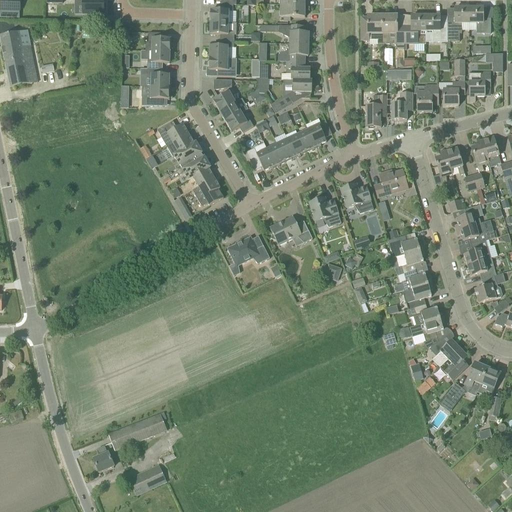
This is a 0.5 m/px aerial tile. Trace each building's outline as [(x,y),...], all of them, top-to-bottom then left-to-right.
[(0,0),(0,11),(20,12),(20,0),(0,0)] [(83,17),(104,17),(104,13),(106,13),(106,5),(104,5),(104,2),(92,2),(92,0),(77,0),(77,7),(83,7),(83,17)] [(305,19),(305,6),(282,6),(282,5),(280,5),(280,11),(282,11),(282,18),(280,18),(280,19),(283,19),(283,22),(290,22),(290,19),(305,19)] [(229,25),(229,13),(233,13),(233,7),(232,7),(221,6),(221,12),(211,12),(210,24),(229,25)] [(447,20),(447,28),(447,43),(460,43),(460,35),(461,35),(461,25),(469,25),(469,9),(455,10),(455,20),(447,20)] [(476,35),(490,35),(490,20),(483,20),(483,9),(469,9),(469,25),(476,25),(476,35)] [(361,43),(370,43),(370,42),(378,42),(378,46),(382,46),(382,17),(367,17),(367,28),(361,28),(361,43)] [(397,17),(382,17),(382,46),(390,46),(390,37),(397,37),(397,17)] [(426,46),(426,33),(426,17),(411,17),(411,28),(404,28),(404,37),(404,46),(419,46),(426,46)] [(440,17),(426,17),(426,33),(433,33),(433,43),(447,43),(447,28),(440,28),(440,17)] [(228,36),(229,25),(210,24),(210,25),(211,25),(210,36),(220,36),(220,43),(221,43),(221,42),(234,43),(234,36),(228,36)] [(305,35),(305,28),(279,27),(279,34),(291,40),(290,45),(310,46),(310,42),(311,42),(311,41),(308,41),(309,35),(305,35)] [(0,37),(0,40),(6,70),(10,89),(38,83),(28,32),(11,35),(0,37)] [(170,41),(161,41),(161,35),(149,35),(148,43),(146,43),(145,53),(152,53),(170,53),(170,41)] [(310,51),(310,46),(290,45),(290,51),(278,57),(278,63),(287,64),(300,64),(304,64),(304,58),(308,58),(308,51),(310,51)] [(228,61),(228,49),(220,48),(210,48),(210,60),(228,61)] [(170,54),(170,53),(152,53),(152,61),(148,61),(147,71),(162,71),(162,65),(170,65),(170,54)] [(503,74),(503,56),(494,56),(494,74),(502,74),(503,74)] [(228,68),(228,61),(210,60),(209,72),(220,72),(220,78),(232,79),(232,68),(228,68)] [(454,62),(454,78),(459,78),(459,84),(464,84),(464,62),(454,62)] [(291,82),(293,82),(310,83),(310,82),(310,71),(300,70),(300,64),(287,64),(286,76),(292,76),(291,82)] [(169,77),(161,77),(162,71),(147,71),(142,71),(142,76),(147,77),(147,80),(151,81),(151,89),(169,89),(169,77)] [(396,72),(387,72),(387,83),(396,83),(396,72)] [(465,97),(470,97),(470,104),(475,104),(475,99),(485,99),(485,89),(491,89),(491,73),(481,73),(481,84),(470,84),(465,84),(465,97)] [(214,81),(214,92),(232,89),(232,82),(214,81)] [(268,81),(260,81),(260,83),(259,95),(266,95),(266,93),(268,91),(268,81)] [(312,82),(310,82),(310,83),(293,82),(293,93),(295,97),(290,100),(293,105),(302,100),(310,100),(311,94),(312,94),(312,82)] [(464,84),(459,84),(453,84),(453,92),(439,92),(439,100),(444,100),(444,108),(459,108),(459,97),(465,97),(465,84),(464,84)] [(164,101),(169,101),(169,89),(151,89),(142,88),(142,108),(164,108),(164,101)] [(432,100),(439,100),(439,92),(439,88),(425,88),(425,96),(418,96),(418,114),(432,114),(432,100)] [(366,129),(381,129),(381,113),(386,113),(387,98),(387,92),(382,92),(382,98),(374,98),(374,108),(366,108),(366,129)] [(219,113),(235,104),(229,94),(213,103),(219,113)] [(407,108),(413,108),(413,95),(400,95),(400,106),(392,106),(392,119),(392,122),(407,121),(407,108)] [(225,124),(241,115),(235,104),(219,113),(220,114),(225,123),(225,124)] [(276,105),(271,108),(276,115),(282,112),(278,106),(276,105)] [(253,128),(249,120),(245,122),(241,115),(225,124),(231,134),(240,129),(243,134),(253,128)] [(284,116),(277,119),(280,126),(287,123),(284,116)] [(264,122),(256,125),(259,131),(244,137),(247,144),(260,138),(259,134),(268,131),(264,122)] [(157,132),(167,149),(190,135),(188,131),(186,132),(183,126),(177,130),(173,123),(166,127),(166,128),(164,129),(164,128),(157,132)] [(326,143),(325,140),(332,136),(326,123),(308,132),(317,150),(321,148),(320,146),(326,143)] [(317,150),(308,132),(298,137),(306,154),(312,151),(312,152),(317,150)] [(173,159),(174,158),(194,146),(191,141),(193,140),(190,135),(167,149),(173,159)] [(300,157),(306,154),(298,137),(288,141),(296,159),(298,158),(298,159),(301,158),(300,157)] [(496,167),(496,166),(501,165),(499,157),(493,139),(482,142),(489,164),(488,164),(490,169),(496,167)] [(294,160),(296,159),(288,141),(277,146),(285,164),(291,161),(292,162),(294,161),(294,160)] [(482,166),(488,164),(489,164),(482,142),(479,143),(480,147),(472,149),(477,168),(479,173),(484,172),(482,166)] [(208,170),(209,170),(210,169),(204,159),(207,158),(204,153),(202,155),(196,145),(194,146),(174,158),(179,165),(168,172),(173,180),(184,174),(188,182),(193,179),(208,170)] [(280,166),(285,164),(277,146),(267,151),(275,169),(280,167),(280,166)] [(462,168),(457,149),(446,153),(452,175),(453,177),(459,175),(460,177),(465,176),(462,168)] [(275,169),(267,151),(257,156),(254,150),(247,154),(255,172),(262,169),(264,172),(270,170),(271,171),(275,169)] [(435,160),(442,184),(447,183),(446,177),(452,175),(446,153),(442,154),(444,158),(435,160)] [(505,181),(511,178),(511,177),(509,165),(501,167),(505,181)] [(193,179),(198,189),(216,179),(213,175),(212,175),(209,170),(208,170),(193,179)] [(378,200),(397,194),(396,191),(407,188),(403,173),(388,177),(388,174),(379,177),(382,186),(375,188),(378,200)] [(472,178),(476,193),(477,196),(484,194),(483,191),(485,190),(480,175),(472,178)] [(472,178),(464,180),(468,195),(476,193),(472,178)] [(218,183),(216,179),(198,189),(192,192),(202,208),(208,205),(209,208),(223,200),(218,191),(220,190),(217,184),(218,183)] [(356,187),(351,188),(341,192),(347,210),(354,207),(360,216),(374,211),(366,188),(358,191),(356,187)] [(326,205),(325,201),(325,200),(310,205),(316,223),(323,221),(329,229),(341,225),(338,216),(334,202),(326,205)] [(463,212),(460,202),(449,206),(451,215),(463,212)] [(455,227),(456,232),(481,225),(479,218),(483,217),(480,207),(465,211),(467,217),(456,220),(458,226),(455,227)] [(193,218),(187,209),(181,213),(186,222),(193,218)] [(309,232),(301,236),(293,218),(270,229),(273,235),(271,240),(276,242),(278,248),(297,239),(304,245),(313,241),(309,232)] [(469,241),(471,247),(486,243),(495,240),(493,234),(486,236),(482,225),(481,225),(456,232),(458,238),(461,237),(463,243),(469,241)] [(389,241),(396,240),(395,232),(387,233),(389,241)] [(418,247),(417,241),(407,244),(406,237),(394,241),(396,249),(399,258),(423,251),(421,246),(418,247)] [(370,247),(368,239),(354,244),(357,251),(370,247)] [(228,251),(237,268),(253,260),(258,266),(270,260),(263,248),(256,251),(251,240),(228,251)] [(491,260),(489,254),(486,243),(471,247),(472,253),(464,256),(467,267),(491,260)] [(401,268),(404,275),(416,272),(421,270),(419,264),(423,263),(422,257),(424,256),(423,251),(399,258),(397,259),(399,268),(401,268)] [(340,259),(338,254),(325,259),(327,265),(340,259)] [(482,282),(494,278),(496,278),(491,260),(467,267),(471,278),(480,275),(482,282)] [(341,271),(329,267),(326,274),(329,275),(330,278),(330,280),(337,283),(341,271)] [(281,276),(277,269),(271,272),(275,279),(281,276)] [(406,283),(402,284),(404,294),(406,293),(431,286),(429,281),(427,281),(425,276),(417,278),(416,272),(404,275),(406,283)] [(503,276),(496,278),(494,278),(482,282),(483,288),(474,291),(479,305),(501,299),(502,296),(500,290),(497,289),(497,287),(505,284),(503,276)] [(363,280),(352,284),(354,290),(365,287),(363,280)] [(409,306),(406,307),(408,311),(426,306),(424,300),(431,298),(430,292),(433,291),(431,286),(406,293),(409,306)] [(364,298),(358,300),(360,306),(367,303),(364,298)] [(494,310),(498,316),(509,307),(505,302),(494,310)] [(426,306),(408,311),(408,312),(406,312),(409,320),(412,319),(414,328),(443,320),(441,314),(439,315),(437,309),(427,312),(426,306)] [(412,339),(424,336),(426,343),(438,340),(436,334),(443,332),(442,326),(445,325),(443,320),(414,328),(410,329),(412,339)] [(405,351),(413,349),(411,340),(402,342),(405,351)] [(436,350),(434,352),(438,356),(433,361),(440,369),(460,350),(452,342),(445,348),(442,344),(435,348),(436,350)] [(468,359),(460,350),(440,369),(452,383),(462,374),(467,366),(464,362),(468,359)] [(481,386),(488,370),(476,365),(473,371),(472,371),(465,388),(470,390),(468,394),(476,397),(481,386)] [(419,366),(411,368),(413,375),(421,373),(419,366)] [(481,386),(488,389),(485,396),(490,399),(498,381),(497,381),(500,375),(488,370),(481,386)] [(421,398),(430,390),(424,384),(416,392),(421,398)] [(452,403),(456,398),(462,390),(455,385),(446,398),(452,403)] [(489,417),(497,419),(501,401),(493,399),(489,417)] [(114,452),(167,431),(163,422),(167,420),(164,414),(108,436),(114,452)] [(480,441),(487,439),(485,433),(478,434),(480,441)] [(104,447),(98,450),(101,458),(93,461),(99,474),(114,468),(108,455),(104,447)] [(166,484),(164,478),(159,467),(129,481),(137,497),(166,484)] [(471,480),(465,486),(471,492),(477,486),(471,480)]
